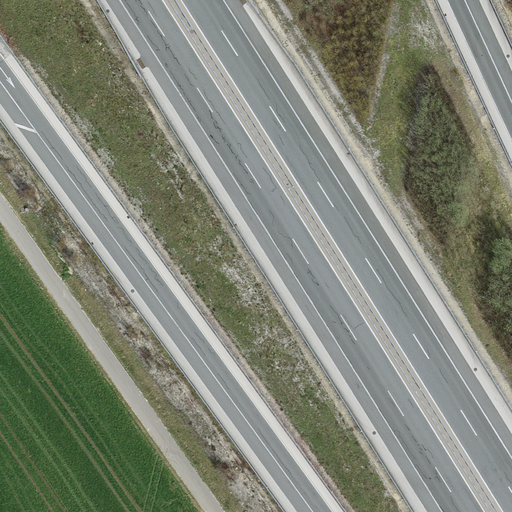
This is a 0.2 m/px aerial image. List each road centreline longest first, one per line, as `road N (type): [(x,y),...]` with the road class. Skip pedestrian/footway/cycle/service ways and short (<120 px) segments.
road 1 (motorway): [(142,0),(464,511)]
road 2 (motorway): [(511,488),(202,0)]
road 3 (motorway): [(0,65),(323,511)]
road 4 (motorway): [(511,122),(455,0)]
